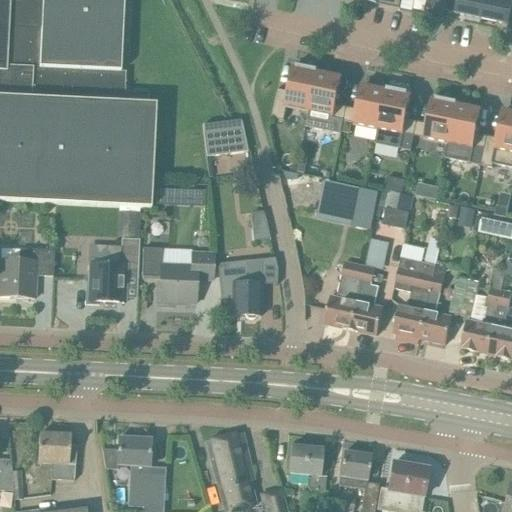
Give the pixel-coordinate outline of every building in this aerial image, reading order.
[(0,0),(0,202),(151,210),(152,183),(156,107),(149,106),(150,94),(125,92),(126,73),(121,73),(124,0),(0,0)] [(400,10),(402,0),(356,0),(356,1),(400,10)] [(429,0),(428,8),(438,10),(440,0),(429,0)] [(458,0),(455,14),(477,19),(480,0),(458,0)] [(511,10),(511,0),(480,0),(477,19),(509,25),(511,16),(511,10)] [(271,120),(306,128),(317,73),(294,68),(289,92),(277,90),(271,120)] [(317,73),(306,128),(341,135),(342,133),(347,108),(335,106),(341,78),(317,73)] [(348,135),(350,123),(355,124),(355,126),(379,130),(387,91),(363,86),(358,110),(347,108),(342,133),(348,135)] [(415,133),(417,122),(405,120),(410,96),(387,91),(379,130),(376,144),(411,151),(411,152),(414,136),(415,133)] [(415,133),(414,136),(426,139),(425,140),(449,145),(455,113),(457,105),(433,101),(428,125),(417,122),(415,133)] [(455,113),(449,145),(446,159),(481,166),(484,151),(487,137),(472,134),(477,110),(457,105),(455,113)] [(481,166),(493,169),(494,165),(511,168),(511,112),(504,111),(498,139),(487,137),(484,151),(481,166)] [(241,121),(202,126),(206,157),(247,152),(241,121)] [(301,155),(297,172),(305,174),(308,157),(301,155)] [(387,177),(384,191),(402,194),(405,181),(387,177)] [(325,185),(320,211),(355,218),(360,193),(325,185)] [(419,186),(416,199),(436,204),(439,190),(419,186)] [(157,189),(156,206),(176,207),(177,190),(157,189)] [(382,191),(378,207),(411,214),(414,197),(382,191)] [(353,226),(370,230),(377,196),(360,193),(355,218),(353,226)] [(450,206),(448,218),(457,220),(459,208),(450,206)] [(494,216),(506,219),(508,209),(496,207),(494,216)] [(475,212),(461,209),(458,227),(472,229),(475,212)] [(118,213),(117,238),(139,239),(140,213),(118,213)] [(264,213),(251,214),(252,225),(266,223),(264,213)] [(511,223),(483,217),(479,233),(511,239),(511,223)] [(398,315),(394,335),(397,335),(396,340),(409,343),(410,338),(420,340),(437,263),(442,242),(430,239),(424,264),(401,259),(395,290),(411,294),(407,309),(400,308),(398,315)] [(139,241),(121,240),(120,266),(89,265),(89,284),(86,284),(86,302),(125,304),(126,277),(138,277),(139,241)] [(389,244),(372,241),(366,268),(351,331),(377,337),(383,310),(375,308),(379,288),(372,287),(375,271),(377,271),(385,265),(389,244)] [(54,252),(20,250),(19,262),(0,261),(0,298),(35,300),(36,277),(53,278),(54,252)] [(214,255),(191,254),(191,267),(161,265),(161,253),(145,252),(144,282),(160,282),(159,290),(157,290),(156,305),(170,306),(171,304),(196,305),(197,281),(213,281),(214,255)] [(262,260),(217,265),(221,301),(232,301),(231,317),(244,317),(246,321),(254,321),(256,318),(260,318),(261,286),(261,285),(262,260)] [(351,331),(366,268),(345,263),(337,300),(331,298),(325,326),(351,331)] [(437,263),(420,340),(446,346),(450,327),(452,320),(452,319),(448,319),(434,315),(435,312),(437,312),(448,265),(437,263)] [(469,281),(465,298),(476,301),(480,283),(469,281)] [(466,330),(461,350),(487,356),(492,332),(501,291),(503,285),(493,282),(488,304),(487,304),(482,323),(484,323),(484,327),(471,324),(467,323),(467,324),(466,330)] [(492,332),(487,356),(511,361),(511,332),(502,331),(503,325),(505,326),(511,295),(511,293),(501,291),(492,332)] [(252,474),(243,434),(205,443),(223,511),(233,511),(256,506),(248,475),(252,474)] [(71,437),(39,435),(37,464),(52,465),(51,481),(72,482),(74,447),(70,447),(71,437)] [(107,471),(118,471),(118,467),(130,468),(129,489),(144,490),(142,511),(163,511),(165,478),(148,477),(148,469),(149,469),(151,441),(119,439),(118,450),(103,449),(107,471)] [(323,451),(291,448),(288,475),(310,477),(308,491),(324,492),(326,477),(325,477),(320,477),(323,451)] [(371,457),(343,453),(339,487),(364,491),(361,511),(375,511),(378,494),(366,492),(371,457)] [(0,491),(14,492),(14,500),(23,500),(21,472),(12,473),(11,460),(0,459),(0,491)] [(387,492),(384,511),(391,511),(421,511),(428,471),(408,467),(408,465),(396,463),(395,465),(392,465),(387,492)] [(511,511),(511,485),(510,485),(502,511),(511,511)] [(336,511),(337,511),(352,511),(354,499),(338,497),(336,511)] [(262,504),(263,511),(286,511),(283,499),(262,504)]
